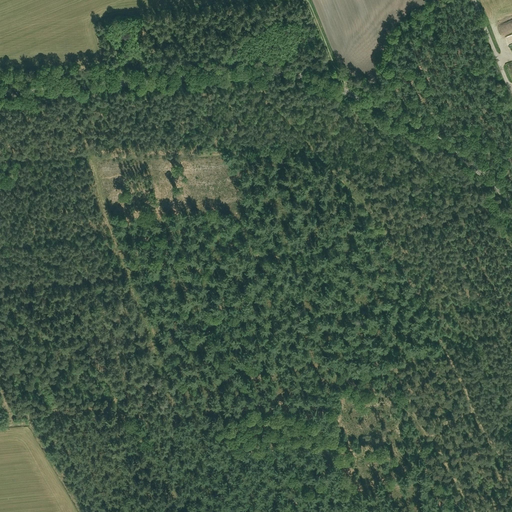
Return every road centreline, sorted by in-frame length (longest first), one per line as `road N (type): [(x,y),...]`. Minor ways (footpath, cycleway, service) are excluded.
road 1 (tertiary): [(511,203),(442,142),(297,76),(0,95)]
road 2 (track): [(0,273),(482,215),(510,201)]
road 3 (track): [(0,279),(113,377),(160,471),(204,511)]
